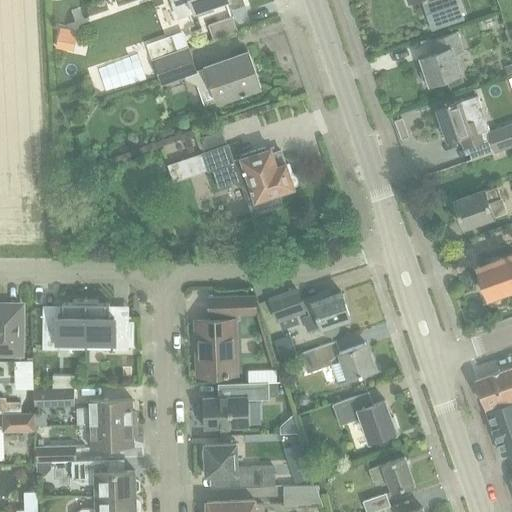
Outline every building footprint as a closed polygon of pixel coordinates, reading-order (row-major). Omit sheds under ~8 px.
[(194,0),(198,11),(210,7),(229,0),(194,0)] [(209,27),(214,40),(239,31),(234,18),(209,27)] [(74,52),(77,31),(60,28),(56,49),(74,52)] [(183,33),(172,37),(178,52),(189,48),(183,33)] [(427,82),(428,85),(445,79),(448,87),(462,82),(453,55),(462,52),(455,33),(430,42),(434,53),(419,59),(423,70),(420,71),(424,83),(427,82)] [(160,43),(151,47),(154,55),(163,52),(160,43)] [(248,53),(229,59),(208,67),(209,69),(195,74),(187,52),(154,64),(162,86),(186,77),(187,80),(198,86),(205,106),(260,87),(248,53)] [(459,102),(436,110),(447,140),(460,136),(464,149),(482,142),(493,138),(497,151),(511,146),(511,124),(491,132),(489,133),(477,96),(460,102),(459,102)] [(76,137),(83,154),(91,150),(85,133),(76,137)] [(233,161),(228,145),(203,154),(208,171),(214,169),(219,186),(247,177),(255,199),(248,202),(252,215),(282,205),(278,193),(294,188),(286,164),(285,164),(281,151),(272,154),(271,149),(233,161)] [(462,228),(481,221),(506,212),(497,186),(453,201),(462,228)] [(487,298),(511,289),(511,255),(495,261),(476,268),(487,298)] [(270,299),(276,318),(278,324),(309,313),(316,311),(322,329),(323,331),(325,333),(326,335),(331,336),(334,335),(337,331),(338,327),(337,324),(350,319),(341,292),(332,295),(331,291),(300,301),(296,290),(270,299)] [(195,321),(196,342),(196,356),(197,377),(237,375),(235,321),(240,321),(240,314),(256,313),(255,297),(208,299),(209,320),(195,321)] [(58,350),(58,344),(85,345),(86,303),(62,303),(62,317),(41,316),(40,317),(43,317),(42,337),(42,350),(58,350)] [(113,345),(113,351),(128,351),(128,341),(133,342),(134,322),(129,322),(129,318),(131,318),(131,317),(109,317),(109,303),(86,303),(85,345),(113,345)] [(0,354),(21,354),(21,326),(21,306),(0,306),(0,354)] [(289,336),(274,341),(280,358),(294,353),(289,336)] [(336,341),(301,353),(308,373),(332,364),(339,384),(375,371),(365,343),(340,352),(336,341)] [(511,367),(476,380),(485,407),(511,398),(511,367)] [(204,429),(224,428),(249,427),(248,400),(278,399),(278,382),(254,383),(234,384),(234,397),(203,398),(204,429)] [(34,407),(74,405),(74,389),(34,391),(34,407)] [(368,392),(349,399),(332,405),(339,425),(360,417),(369,442),(396,433),(385,401),(373,405),(368,392)] [(89,401),(89,425),(137,423),(136,413),(133,410),(132,399),(89,401)] [(511,402),(486,411),(502,455),(511,451),(511,402)] [(4,431),(34,430),(34,414),(22,415),(22,404),(0,404),(0,412),(3,412),(4,431)] [(90,449),(114,448),(134,447),(134,435),(137,433),(137,423),(89,425),(90,449)] [(248,441),(248,429),(202,429),(202,442),(248,441)] [(360,432),(345,435),(350,461),(365,458),(360,432)] [(24,452),(26,440),(5,436),(3,448),(24,452)] [(237,443),(225,444),(205,445),(206,477),(226,476),(226,488),(276,486),(275,466),(237,467),(237,443)] [(37,463),(72,461),(76,461),(76,445),(36,447),(37,463)] [(387,493),(395,491),(414,484),(405,457),(367,470),(370,481),(382,477),(387,493)] [(96,497),(136,495),(136,492),(139,489),(139,481),(135,479),(135,471),(125,471),(124,460),(76,461),(72,461),(72,480),(81,485),(95,484),(96,497)] [(307,464),(290,469),(295,484),(312,478),(307,464)] [(284,508),(323,507),(316,485),(283,486),(284,508)] [(387,494),(364,502),(367,511),(375,511),(391,507),(387,494)] [(136,511),(140,509),(139,501),(136,499),(136,495),(96,497),(96,509),(82,509),(77,511),(136,511)] [(255,511),(255,501),(227,502),(207,502),(206,511),(255,511)]
